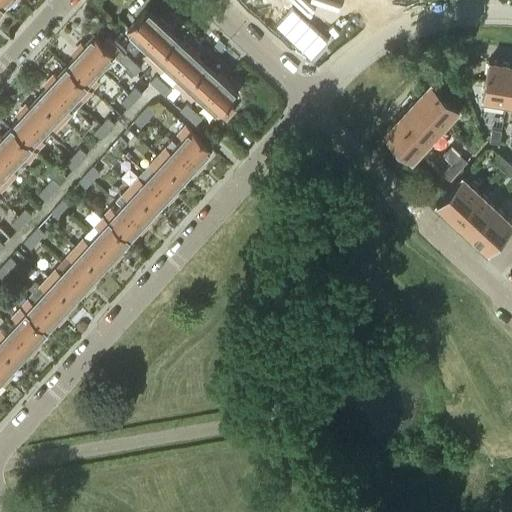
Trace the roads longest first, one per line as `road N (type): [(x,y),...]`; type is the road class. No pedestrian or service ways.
road 1 (residential): [(300,102),(243,185),(0,451)]
road 2 (residential): [(300,102),(353,57),(420,17),(511,10)]
road 3 (residential): [(300,102),(194,0)]
road 4 (residential): [(511,307),(410,210)]
